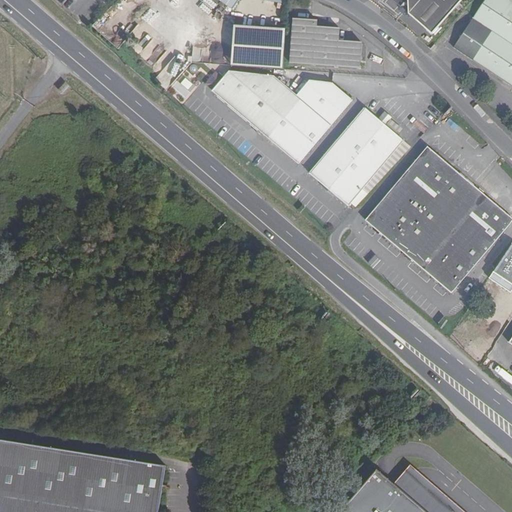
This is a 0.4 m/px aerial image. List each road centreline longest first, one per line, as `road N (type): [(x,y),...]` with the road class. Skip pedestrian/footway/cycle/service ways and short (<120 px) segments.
road 1 (primary): [(301,252),(8,0)]
road 2 (primary): [(301,252),(371,325),(511,447)]
road 3 (primary): [(511,415),(301,252)]
road 4 (unclassified): [(343,0),(379,23),(511,151)]
